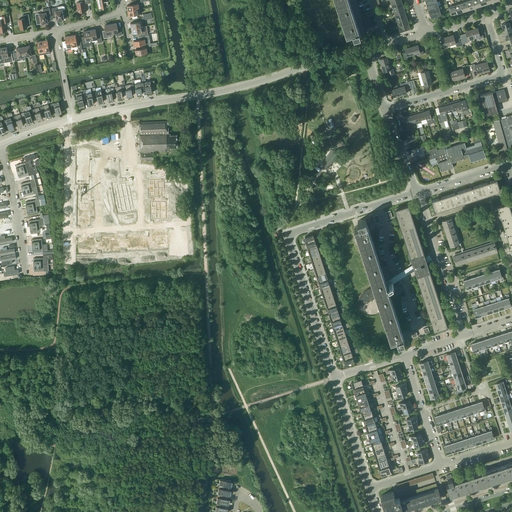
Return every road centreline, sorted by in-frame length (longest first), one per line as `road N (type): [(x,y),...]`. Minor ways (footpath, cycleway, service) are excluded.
road 1 (residential): [(333,377),(290,236),(418,191)]
road 2 (unclassified): [(71,119),(238,88),(325,60)]
road 3 (residential): [(384,109),(500,74),(486,14)]
road 4 (residential): [(464,335),(418,191)]
